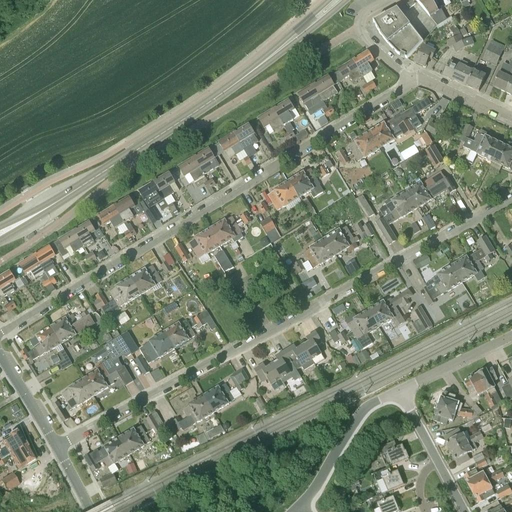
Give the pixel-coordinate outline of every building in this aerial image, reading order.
[(434,0),(432,1),(431,0),(414,0),(415,0),(438,27),(447,21),(444,16),(435,0),(434,0)] [(458,0),(464,9),(470,6),(466,0),(458,0)] [(376,27),(380,35),(380,34),(389,45),(398,55),(407,59),(423,42),(397,10),(386,16),(377,21),(378,21),(376,27)] [(489,28),(494,26),(489,16),(484,19),(489,28)] [(450,29),(454,38),(461,35),(455,25),(450,29)] [(449,49),(453,47),(464,41),(461,35),(454,38),(445,42),(449,49)] [(464,41),(453,47),(456,53),(474,45),(471,38),(464,41)] [(496,67),(505,47),(492,41),(483,61),(496,67)] [(436,52),(423,46),(420,51),(419,50),(414,62),(424,68),(428,60),(431,61),(436,52)] [(352,61),(362,78),(372,72),(368,65),(373,62),(367,52),(352,61)] [(339,71),(334,74),(339,84),(344,80),(349,77),(353,84),(362,78),(352,61),(338,70),(339,71)] [(461,66),(449,61),(443,76),(454,81),(466,86),(473,71),(461,66)] [(505,93),(511,77),(511,61),(510,61),(508,66),(503,64),(493,88),(505,93)] [(470,77),(466,86),(478,92),(485,76),(473,70),(473,71),(470,77)] [(339,84),(334,74),(333,75),(328,78),(313,87),(323,103),(326,101),(333,97),(338,94),(333,87),(339,84)] [(366,85),(370,91),(375,88),(372,82),(366,85)] [(365,94),(370,91),(366,85),(362,88),(365,94)] [(331,116),(331,115),(327,110),(323,103),(313,87),(298,96),(304,105),(309,112),(312,109),(314,113),(322,109),(323,112),(327,118),(331,116)] [(274,110),(283,127),(288,133),(291,139),(295,137),(292,132),(294,130),(289,123),(293,121),(289,114),(294,111),(288,101),(274,110)] [(411,109),(415,116),(423,111),(419,104),(411,109)] [(408,120),(415,116),(411,109),(390,121),(384,125),(384,124),(369,133),(375,143),(391,133),(396,130),(408,121),(408,120)] [(273,133),(283,127),(274,110),(258,119),(264,129),(269,126),(273,133)] [(405,137),(415,131),(414,130),(421,126),(415,116),(408,120),(408,121),(396,130),(391,133),(375,143),(380,151),(395,141),(394,140),(403,134),(405,137)] [(440,128),(431,123),(426,132),(435,137),(440,128)] [(461,137),(467,140),(472,128),(467,125),(461,137)] [(244,151),(249,159),(252,157),(257,154),(252,146),(258,142),(254,135),(248,126),(233,135),(243,152),(244,151)] [(307,136),(304,131),(295,137),(291,139),(294,144),(307,136)] [(354,155),(375,143),(369,133),(354,142),(355,143),(348,147),(354,155)] [(432,143),(426,133),(421,136),(427,146),(432,143)] [(497,154),(501,144),(485,137),(479,135),(478,134),(474,143),(497,154)] [(234,157),(243,152),(233,135),(219,144),(225,153),(229,160),(234,157)] [(467,140),(463,148),(470,151),(466,160),(473,163),(477,155),(493,162),(497,154),(474,143),(467,140)] [(365,160),(380,151),(375,143),(354,155),(358,162),(364,158),(365,160)] [(497,154),(511,160),(511,149),(501,144),(497,154)] [(407,160),(420,152),(416,145),(402,154),(407,160)] [(435,169),(444,163),(434,147),(426,152),(435,169)] [(193,159),(203,176),(218,166),(214,160),(208,150),(208,151),(207,150),(193,159)] [(341,163),(347,159),(343,151),(336,155),(341,163)] [(415,163),(426,157),(423,152),(413,158),(415,163)] [(511,170),(511,160),(497,154),(493,162),(508,169),(509,169),(511,170)] [(194,182),(203,176),(193,159),(179,168),(185,178),(189,175),(194,182)] [(303,186),(315,179),(309,170),(304,174),(303,173),(288,183),(293,192),(303,186)] [(412,202),(449,179),(449,178),(445,180),(443,176),(441,173),(422,184),(421,183),(406,192),(412,202)] [(153,184),(164,201),(174,194),(169,187),(174,184),(168,175),(153,184)] [(416,181),(412,175),(406,178),(410,184),(416,181)] [(293,192),(299,200),(310,193),(314,199),(323,193),(315,179),(303,186),(293,192)] [(412,202),(417,210),(431,201),(431,200),(448,189),(451,194),(456,191),(449,179),(412,202)] [(273,204),(293,192),(288,183),(274,191),(274,192),(268,196),(273,204)] [(150,208),(164,201),(153,184),(139,192),(146,203),(146,202),(150,208)] [(482,203),(491,197),(486,190),(477,196),(482,203)] [(284,209),(299,200),(293,192),(273,204),(277,211),(283,208),(284,209)] [(378,223),(412,202),(406,192),(391,202),(391,203),(386,206),(386,207),(380,211),(381,214),(375,218),(378,223)] [(368,219),(374,216),(363,196),(357,200),(368,219)] [(128,231),(131,237),(136,234),(129,224),(128,225),(126,223),(134,219),(133,218),(138,215),(134,209),(135,208),(129,199),(113,209),(123,225),(124,225),(128,231)] [(306,201),(302,203),(308,212),(307,212),(311,219),(317,216),(313,209),(311,210),(306,201)] [(402,219),(417,210),(412,202),(378,223),(376,224),(389,246),(397,242),(389,226),(395,222),(402,218),(402,219)] [(167,207),(171,213),(176,210),(172,204),(167,207)] [(115,231),(123,225),(113,209),(99,217),(105,226),(110,224),(115,231)] [(153,226),(160,221),(153,209),(145,213),(153,226)] [(243,223),(249,218),(247,214),(240,218),(242,222),(243,223)] [(215,240),(237,226),(232,218),(231,218),(229,215),(223,218),(225,221),(209,231),(215,240)] [(271,243),(280,238),(269,219),(260,224),(271,243)] [(430,230),(436,227),(432,221),(427,225),(430,230)] [(73,233),(83,250),(94,243),(90,236),(95,233),(89,223),(73,233)] [(356,232),(363,228),(360,224),(354,228),(356,232)] [(363,228),(356,232),(363,242),(368,239),(369,239),(375,235),(368,225),(363,228)] [(215,240),(220,248),(232,241),(234,244),(243,238),(241,234),(243,233),(241,230),(239,231),(237,226),(215,240)] [(329,250),(351,236),(346,228),(340,232),(339,230),(323,240),(329,250)] [(194,253),(215,240),(209,231),(195,239),(196,240),(189,244),(194,253)] [(59,242),(54,245),(59,254),(62,259),(69,254),(66,250),(70,248),(74,255),(83,250),(73,233),(59,242)] [(329,250),(334,258),(347,250),(349,253),(358,248),(355,244),(359,241),(357,237),(353,240),(351,236),(329,250)] [(485,258),(491,255),(495,252),(486,237),(478,242),(483,249),(468,258),(467,257),(452,267),(458,276),(470,268),(479,263),(479,262),(485,258)] [(208,256),(220,248),(215,240),(194,253),(198,260),(202,266),(210,260),(208,256)] [(317,257),(329,250),(323,240),(309,249),(309,251),(308,249),(305,251),(306,253),(304,254),(309,262),(317,257)] [(54,257),(59,254),(54,245),(53,245),(49,248),(34,257),(45,273),(54,268),(50,260),(54,258),(54,257)] [(182,260),(188,256),(181,245),(175,249),(182,260)] [(320,266),(334,258),(329,250),(317,257),(309,262),(313,269),(319,266),(320,266)] [(106,257),(102,251),(97,255),(100,261),(106,257)] [(229,271),(233,268),(223,252),(214,257),(224,274),(229,271)] [(87,256),(91,262),(96,259),(92,253),(87,256)] [(48,294),(55,290),(52,285),(49,280),(45,273),(34,257),(20,266),(25,275),(30,272),(34,279),(42,275),(44,277),(42,278),(45,283),(42,284),(48,294)] [(417,270),(422,268),(418,260),(413,262),(417,270)] [(303,266),(300,261),(294,265),(295,267),(296,270),(303,266)] [(347,266),(352,275),(360,270),(355,262),(347,266)] [(163,271),(169,268),(169,267),(166,263),(161,266),(163,271)] [(458,276),(463,284),(475,277),(478,283),(485,278),(481,271),(483,270),(479,263),(470,268),(458,276)] [(305,269),(303,266),(296,270),(292,272),(291,273),(294,276),(299,273),(305,269)] [(135,288),(157,275),(152,267),(145,271),(145,270),(130,279),(135,288)] [(424,295),(436,288),(437,289),(458,276),(452,267),(437,276),(438,277),(431,280),(432,281),(426,285),(427,288),(422,291),(424,295)] [(0,277),(0,292),(4,298),(14,292),(10,285),(15,281),(9,272),(0,277)] [(135,288),(141,297),(153,289),(155,292),(162,288),(159,284),(161,282),(157,275),(135,288)] [(436,288),(424,295),(430,306),(437,303),(435,300),(441,296),(447,292),(447,294),(463,284),(458,276),(437,289),(436,288)] [(109,293),(114,301),(135,288),(130,279),(115,288),(116,289),(109,293)] [(312,288),(308,281),(303,284),(307,291),(312,288)] [(126,306),(141,297),(135,288),(114,301),(112,302),(102,309),(106,317),(119,309),(119,308),(125,305),(126,306)] [(402,304),(408,300),(412,297),(409,291),(391,302),(390,300),(384,303),(383,303),(368,312),(374,320),(395,307),(402,304)] [(102,309),(112,302),(109,297),(103,298),(101,294),(95,297),(97,301),(93,303),(97,311),(102,309)] [(8,305),(12,311),(16,308),(12,302),(8,305)] [(374,320),(379,329),(392,321),(396,328),(405,323),(395,307),(374,320)] [(414,311),(426,331),(432,326),(421,307),(414,311)] [(84,320),(90,317),(87,312),(81,315),(84,320)] [(197,325),(210,317),(207,312),(193,320),(197,325)] [(351,333),(374,320),(368,312),(356,319),(354,314),(344,320),(347,326),(351,333)] [(122,315),(116,319),(121,326),(127,322),(122,315)] [(75,325),(77,324),(77,323),(72,316),(66,320),(65,319),(50,329),(56,337),(75,325)] [(56,337),(61,346),(77,337),(76,335),(94,324),(90,317),(84,320),(77,324),(75,325),(56,337)] [(210,317),(197,325),(199,329),(207,324),(211,332),(217,328),(210,317)] [(367,336),(379,329),(374,320),(351,333),(356,341),(357,341),(362,350),(372,344),(367,336)] [(169,342),(190,329),(185,321),(180,324),(179,323),(163,333),(169,342)] [(35,350),(56,337),(50,329),(36,337),(36,338),(30,342),(35,350)] [(169,342),(174,350),(189,341),(194,336),(190,329),(169,342)] [(120,336),(117,331),(112,334),(115,339),(120,336)] [(340,341),(346,337),(344,333),(338,336),(335,331),(329,334),(335,344),(340,341)] [(152,353),(169,342),(163,333),(148,342),(149,344),(143,347),(139,350),(144,358),(152,353)] [(303,347),(312,361),(314,365),(324,359),(318,349),(323,345),(316,333),(306,339),(308,343),(303,347)] [(46,355),(61,346),(56,337),(35,350),(40,358),(45,354),(46,355)] [(114,341),(123,355),(125,359),(131,355),(120,337),(114,341)] [(346,337),(340,341),(343,345),(349,341),(348,339),(346,337)] [(119,358),(123,355),(114,341),(104,348),(105,350),(109,356),(111,359),(96,368),(98,372),(83,381),(88,390),(109,377),(123,368),(120,362),(119,358)] [(160,359),(174,350),(169,342),(152,353),(144,358),(148,365),(152,362),(153,363),(160,358),(160,359)] [(312,361),(303,347),(297,350),(294,347),(285,352),(292,364),(296,371),(302,368),(304,372),(314,365),(312,361)] [(62,371),(72,365),(64,351),(58,354),(60,358),(62,362),(58,364),(62,371)] [(370,359),(366,351),(357,356),(361,364),(370,359)] [(287,368),(292,364),(285,352),(275,358),(278,362),(272,366),(281,380),(291,374),(287,368)] [(60,361),(57,356),(51,359),(54,364),(60,361)] [(352,359),(350,356),(345,359),(351,370),(360,365),(355,357),(352,359)] [(144,376),(150,373),(140,357),(135,361),(144,376)] [(281,380),(272,366),(266,369),(264,366),(254,372),(261,384),(267,380),(271,387),(271,386),(275,392),(284,386),(281,380)] [(88,390),(93,398),(108,389),(107,388),(114,384),(112,382),(121,377),(127,385),(133,382),(124,367),(123,368),(109,377),(88,390)] [(492,395),(496,394),(496,393),(494,389),(496,388),(493,383),(497,380),(495,375),(491,368),(486,371),(486,370),(477,375),(483,387),(486,393),(488,396),(485,397),(484,397),(487,403),(488,402),(493,400),(494,399),(492,395)] [(157,382),(165,378),(161,370),(153,374),(157,382)] [(236,388),(242,385),(242,384),(245,382),(249,380),(243,370),(230,378),(234,384),(236,388)] [(478,397),(483,394),(486,393),(483,387),(477,375),(469,379),(469,380),(464,383),(470,394),(475,392),(478,397)] [(67,403),(88,390),(83,381),(68,390),(69,391),(62,395),(67,403)] [(209,406),(229,393),(225,385),(218,389),(218,388),(203,397),(209,406)] [(508,402),(511,400),(511,390),(509,385),(501,389),(508,402)] [(78,407),(93,398),(88,390),(67,403),(69,406),(67,408),(69,411),(78,406),(78,407)] [(209,406),(214,414),(229,405),(228,404),(234,400),(229,393),(209,406)] [(456,413),(460,413),(461,410),(463,404),(454,401),(455,397),(443,393),(441,398),(437,407),(454,412),(456,413)] [(188,419),(209,406),(203,397),(189,406),(189,407),(183,411),(188,419)] [(263,415),(268,412),(260,398),(254,402),(260,413),(261,413),(263,415)] [(493,400),(488,402),(487,403),(490,409),(496,405),(497,405),(494,399),(493,400)] [(55,411),(61,407),(58,403),(52,406),(55,411)] [(19,411),(16,405),(10,409),(14,414),(19,411)] [(466,410),(465,418),(467,418),(471,419),(471,421),(482,413),(476,405),(471,409),(473,411),(466,410)] [(209,406),(188,419),(181,423),(179,424),(181,428),(184,431),(198,423),(199,424),(214,414),(209,406)] [(61,407),(55,411),(63,423),(68,420),(61,407)] [(459,416),(459,417),(465,418),(466,410),(461,410),(460,413),(456,413),(454,412),(437,407),(434,416),(435,416),(434,421),(446,425),(448,421),(453,422),(455,415),(459,416)] [(146,420),(152,430),(158,427),(162,424),(156,414),(151,417),(146,420)] [(492,430),(489,425),(481,429),(484,434),(492,430)] [(208,444),(225,435),(220,426),(196,439),(199,446),(207,442),(208,444)] [(124,448),(145,434),(140,427),(134,431),(119,440),(124,448)] [(0,461),(4,459),(10,456),(27,445),(18,431),(1,441),(5,448),(0,451),(0,452),(0,453),(1,455),(0,455),(0,461)] [(450,453),(468,444),(467,441),(463,434),(462,435),(460,431),(444,439),(446,444),(450,453)] [(144,446),(150,442),(145,434),(124,448),(129,457),(145,448),(144,446)] [(481,434),(475,437),(478,442),(484,439),(481,434)] [(471,442),(473,445),(474,444),(478,442),(475,437),(470,439),(471,442)] [(104,449),(98,453),(97,451),(90,455),(96,465),(103,461),(124,448),(119,440),(104,449)] [(386,469),(390,468),(408,460),(408,459),(405,452),(402,446),(397,448),(394,442),(378,449),(386,469)] [(477,449),(474,444),(473,445),(471,442),(468,444),(450,453),(455,461),(458,465),(470,460),(467,455),(473,452),(472,452),(477,449)] [(10,456),(18,470),(25,466),(36,460),(27,445),(10,456)] [(115,466),(129,457),(124,448),(103,461),(108,468),(112,475),(118,471),(115,466)] [(476,464),(485,460),(482,454),(473,458),(476,464)] [(84,458),(90,468),(96,465),(90,455),(84,458)] [(485,460),(476,464),(478,470),(488,466),(487,464),(485,460)] [(137,472),(133,464),(126,467),(130,475),(137,472)] [(382,495),(385,494),(403,486),(403,485),(398,472),(392,474),(390,468),(386,469),(374,475),(382,495)] [(494,473),(498,480),(504,477),(500,470),(494,473)] [(471,491),(488,482),(483,472),(478,475),(476,471),(470,474),(464,477),(466,482),(471,491)] [(492,484),(498,480),(494,473),(488,477),(492,484)] [(10,491),(19,485),(12,474),(0,482),(5,490),(10,491)] [(103,488),(116,482),(112,475),(100,481),(103,488)] [(488,482),(471,491),(475,499),(478,504),(494,495),(492,491),(493,490),(488,482)] [(500,500),(511,494),(508,486),(496,492),(500,500)] [(385,494),(382,495),(369,501),(373,511),(398,511),(399,511),(393,498),(388,500),(385,494)]
